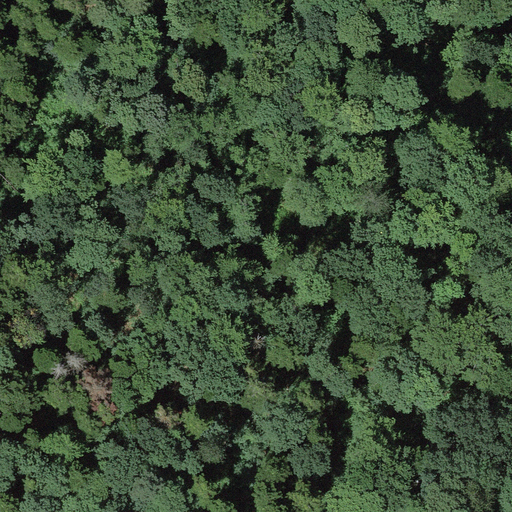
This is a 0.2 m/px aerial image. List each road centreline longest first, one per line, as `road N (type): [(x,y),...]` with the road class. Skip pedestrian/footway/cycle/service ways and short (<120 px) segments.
road 1 (track): [(361,511),(262,238),(265,151),(339,0)]
road 2 (track): [(511,121),(481,157),(347,230),(278,293)]
road 3 (track): [(511,419),(309,372)]
